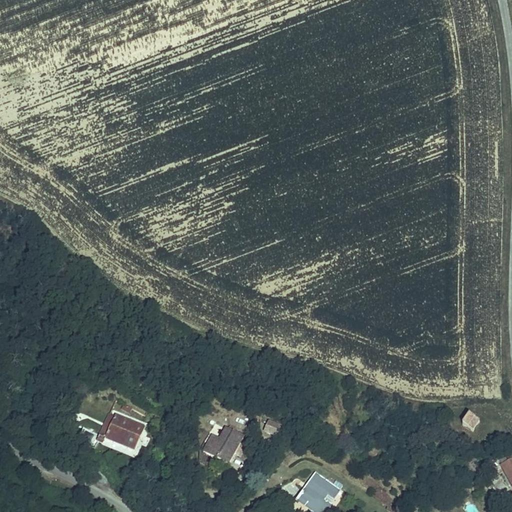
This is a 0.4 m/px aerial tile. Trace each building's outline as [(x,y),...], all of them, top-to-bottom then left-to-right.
[(112,412),(101,441),(131,453),(142,424),(112,412)] [(469,414),(462,425),(473,432),(481,420),(469,414)] [(211,440),(200,457),(224,471),(241,443),(226,433),(219,444),(211,440)] [(511,461),(502,466),(511,482),(511,461)] [(312,476),(287,510),(291,511),(303,511),(304,511),(306,511),(323,511),(326,509),(320,504),(325,497),(329,500),(335,491),(312,476)] [(386,498),(376,491),(370,498),(380,505),(386,498)]
